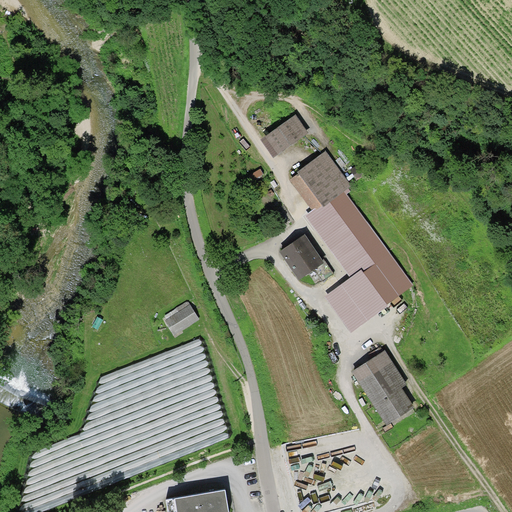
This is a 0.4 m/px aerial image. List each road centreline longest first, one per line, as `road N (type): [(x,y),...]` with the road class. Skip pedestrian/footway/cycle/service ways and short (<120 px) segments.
road 1 (unclassified): [(277,511),(237,348),(188,201),(195,58),(188,0)]
road 2 (track): [(188,7),(422,148),(466,161),(511,218)]
road 3 (track): [(414,385),(499,511)]
